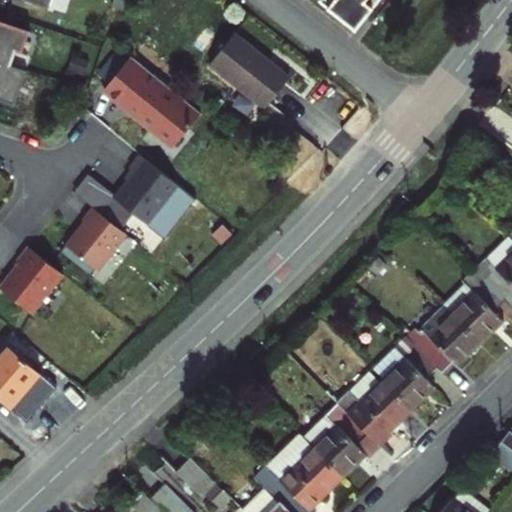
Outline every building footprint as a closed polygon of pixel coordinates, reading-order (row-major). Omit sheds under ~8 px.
[(379,0),(320,0),(320,1),(356,30),(379,0)] [(0,62),(12,66),(12,65),(17,51),(23,53),(31,31),(0,20),(0,62)] [(267,108),(291,78),(235,34),(211,64),(267,108)] [(202,113),(132,56),(105,89),(175,146),(202,113)] [(12,66),(0,62),(0,100),(16,106),(28,70),(12,65),(12,66)] [(181,185),(142,155),(131,168),(136,172),(117,196),(116,197),(135,213),(150,224),(181,185)] [(88,174),(74,191),(94,207),(122,229),(135,213),(116,197),(117,196),(88,174)] [(122,229),(94,207),(82,222),(84,223),(66,247),(98,272),(128,234),(122,229)] [(511,238),(510,237),(476,270),(505,300),(511,306),(511,238)] [(1,288),(33,313),(64,274),(30,247),(19,261),(21,263),(1,288)] [(494,311),(505,300),(476,270),(464,283),(474,293),(453,313),(481,342),(503,321),(494,311)] [(417,348),(436,368),(443,375),(455,363),(457,366),(481,342),(453,313),(417,348)] [(383,381),(412,410),(435,387),(426,379),(436,368),(417,348),(406,337),(375,368),(386,379),(383,381)] [(0,398),(11,408),(41,373),(10,346),(0,357),(0,398)] [(339,403),(369,434),(381,447),(393,435),(390,432),(412,410),(383,381),(381,382),(371,372),(351,391),(350,389),(338,401),(339,403)] [(369,458),(381,447),(339,403),(305,436),(316,447),(344,476),(366,455),(369,458)] [(287,416),(274,404),(267,411),(279,424),(287,416)] [(502,441),(511,448),(511,432),(511,431),(510,431),(502,441)] [(492,455),(511,469),(511,448),(502,441),(492,455)] [(281,481),(282,482),(310,511),(344,476),(316,447),(281,481)] [(209,494),(222,507),(233,497),(224,488),(193,456),(177,472),(204,499),(209,494)] [(233,497),(244,486),(235,477),(224,488),(233,497)] [(311,511),(310,511),(282,482),(271,492),(250,511),(311,511)] [(151,500),(162,511),(185,511),(190,507),(167,483),(151,500)] [(267,488),(245,509),(247,511),(250,511),(271,492),(267,488)] [(488,511),(490,511),(464,490),(455,502),(453,501),(444,511),(488,511)] [(162,511),(151,500),(144,492),(128,507),(132,511),(162,511)]
